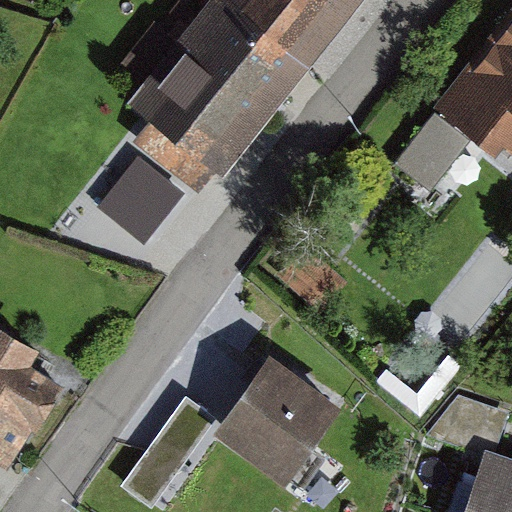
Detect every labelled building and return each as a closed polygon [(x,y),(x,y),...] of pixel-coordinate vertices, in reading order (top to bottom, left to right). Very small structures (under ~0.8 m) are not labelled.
[(209,0),(138,89),(163,108),(135,143),(201,195),(231,158),(236,162),(366,0),(209,0)] [(511,11),(435,111),(439,114),(399,165),(432,191),(472,140),(497,159),(505,150),(511,155),(511,11)] [(321,316),(350,284),(306,244),(277,276),(321,316)] [(40,355),(0,330),(0,469),(11,476),(63,390),(31,370),(40,355)] [(389,371),(378,384),(422,419),(464,367),(450,356),(419,395),(389,371)] [(345,413),(273,359),(214,438),(286,492),(345,413)] [(130,473),(158,492),(219,402),(192,383),(130,473)] [(511,413),(460,396),(427,437),(486,456),(487,452),(498,455),(511,413)] [(511,511),(511,459),(498,455),(487,452),(486,456),(467,511),(511,511)]
